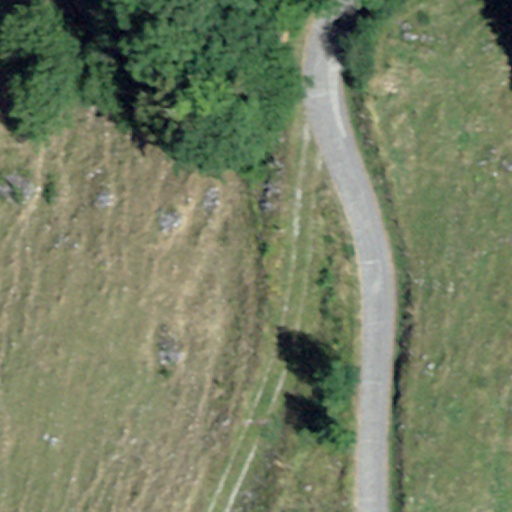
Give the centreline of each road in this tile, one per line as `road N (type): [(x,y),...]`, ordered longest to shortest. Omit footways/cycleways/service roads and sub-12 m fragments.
road 1 (unclassified): [(375,511),(379,320),(355,186),(323,101),(332,32),(350,0)]
road 2 (track): [(214,511),(292,327),(323,101)]
